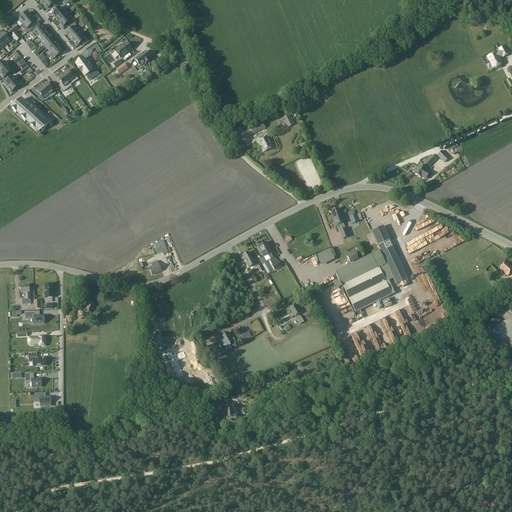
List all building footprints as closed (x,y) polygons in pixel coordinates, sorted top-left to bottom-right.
[(59,3),(56,0),(48,0),(44,4),(44,5),(45,6),(45,7),(47,8),(47,9),(52,5),(54,7),(59,3)] [(55,18),(56,19),(65,11),(65,10),(63,12),(60,8),(56,11),(53,14),(52,14),(52,15),(55,18)] [(59,23),(69,15),(65,11),(56,19),(59,22),(59,23)] [(18,21),(22,25),(31,18),(30,17),(31,17),(27,13),(25,14),(26,14),(18,21)] [(69,15),(59,23),(60,23),(62,26),(63,27),(63,26),(63,27),(67,24),(67,23),(70,21),(67,16),(69,15)] [(31,18),(22,25),(23,25),(27,29),(33,23),(34,24),(35,22),(32,18),(32,19),(31,18)] [(35,39),(45,30),(41,26),(31,34),(35,39)] [(69,37),(70,38),(79,31),(78,31),(77,31),(74,27),(68,32),(66,33),(66,34),(67,34),(68,36),(69,36),(68,36),(69,37)] [(45,30),(35,39),(37,37),(40,41),(49,34),(45,30)] [(79,31),(70,38),(71,39),(70,39),(71,40),(72,40),(73,42),(82,35),(79,31)] [(0,34),(0,37),(5,44),(10,40),(3,32),(0,34)] [(17,35),(18,35),(15,32),(11,36),(16,42),(20,39),(17,35)] [(49,34),(40,41),(44,45),(43,46),(52,39),(49,34)] [(82,35),(73,42),(74,43),(75,44),(77,47),(79,45),(81,43),(84,46),(88,43),(86,39),(85,40),(81,36),(82,35)] [(46,50),(55,43),(52,39),(43,46),(46,50)] [(49,55),(59,47),(55,43),(46,50),(47,50),(51,53),(49,55)] [(120,59),(132,50),(126,43),(115,51),(120,59)] [(63,51),(59,47),(49,55),(53,60),(63,51)] [(494,68),(496,67),(496,68),(501,65),(500,65),(502,63),(500,58),(503,56),(503,57),(509,54),(505,47),(499,50),(500,51),(497,53),(488,57),(491,63),(491,62),(494,68)] [(150,58),(145,52),(134,60),(136,61),(135,62),(137,65),(138,65),(139,66),(144,63),(145,64),(149,61),(148,60),(150,58)] [(83,59),(76,64),(79,68),(78,68),(82,73),(82,72),(85,76),(89,73),(92,77),(97,73),(94,68),(91,70),(88,66),(89,66),(87,63),(86,63),(83,59)] [(0,73),(9,66),(5,61),(0,65),(0,73)] [(124,64),(119,67),(116,70),(119,75),(123,72),(127,69),(124,64)] [(9,66),(0,73),(4,78),(12,71),(8,67),(9,66)] [(64,74),(63,75),(71,86),(70,85),(78,80),(75,75),(72,77),(69,73),(69,72),(68,71),(63,74),(64,74)] [(58,80),(59,80),(60,81),(57,83),(63,92),(71,86),(63,75),(62,75),(61,75),(57,78),(58,80)] [(7,88),(16,81),(12,76),(4,83),(7,88)] [(16,81),(7,88),(11,92),(19,86),(16,81)] [(42,87),(50,97),(49,95),(53,91),(47,83),(42,87)] [(50,97),(42,87),(37,91),(41,96),(38,98),(42,102),(44,100),(45,101),(50,97)] [(22,100),(12,108),(41,134),(51,126),(22,100)] [(252,135),(264,129),(265,129),(262,122),(249,129),(252,135)] [(272,148),(267,138),(258,142),(263,152),(272,148)] [(449,158),(442,150),(437,155),(444,163),(449,158)] [(430,155),(423,162),(429,167),(436,160),(430,155)] [(413,172),(415,173),(415,174),(418,176),(417,177),(420,178),(421,177),(421,178),(422,177),(426,180),(426,179),(428,179),(431,174),(429,173),(429,172),(427,171),(427,170),(419,165),(417,170),(415,169),(413,172)] [(338,209),(331,211),(334,222),(333,222),(335,227),(340,226),(341,230),(345,229),(343,223),(338,209)] [(349,217),(352,224),(360,222),(359,218),(360,217),(359,214),(355,216),(355,215),(349,217)] [(435,214),(434,217),(429,215),(427,218),(433,221),(432,222),(437,224),(440,217),(435,214)] [(396,286),(407,280),(382,227),(371,233),(396,286)] [(440,234),(436,236),(438,241),(446,237),(444,232),(446,231),(445,228),(439,231),(440,234)] [(348,237),(345,229),(341,230),(339,231),(342,239),(348,237)] [(163,241),(154,244),(156,249),(160,248),(162,253),(163,255),(168,253),(166,248),(163,241)] [(260,246),(258,247),(263,257),(268,255),(270,259),(274,257),(272,252),(270,249),(269,249),(265,243),(264,244),(263,243),(259,245),(260,246)] [(259,262),(257,263),(254,257),(252,258),(249,252),(242,256),(249,268),(255,264),(256,267),(257,267),(260,273),(262,273),(266,280),(268,278),(264,271),(259,262)] [(355,253),(347,257),(350,262),(358,258),(355,253)] [(263,257),(259,259),(262,265),(265,270),(267,274),(267,275),(272,273),(266,263),(263,257)] [(511,271),(511,267),(505,261),(499,268),(507,276),(511,271)] [(149,268),(152,275),(161,271),(158,264),(157,262),(154,263),(155,265),(149,268)] [(278,262),(277,263),(272,265),(275,270),(281,267),(278,262)] [(391,295),(378,268),(342,286),(355,313),(391,295)] [(498,287),(496,284),(495,282),(492,285),(497,292),(501,289),(499,286),(498,287)] [(53,285),(44,285),(45,298),(53,298),(53,285)] [(22,299),(22,305),(30,304),(30,292),(29,292),(29,286),(20,286),(21,293),(26,293),(26,299),(22,299)] [(341,288),(330,292),(332,296),(343,292),(341,288)] [(323,310),(326,308),(324,305),(322,307),(320,304),(323,302),(320,298),(316,301),(323,310)] [(96,315),(97,312),(93,311),(95,305),(87,302),(84,312),(89,313),(89,315),(94,317),(94,321),(99,322),(99,316),(96,315)] [(304,322),(299,315),(300,314),(295,305),(289,309),(294,317),(299,325),(304,322)] [(33,316),(33,312),(24,313),(25,319),(33,319),(33,324),(44,324),(44,316),(33,316)] [(66,314),(66,319),(63,319),(63,325),(67,325),(70,325),(70,323),(71,323),(71,320),(72,320),(72,315),(66,314)] [(485,321),(492,329),(500,321),(492,314),(485,321)] [(299,326),(281,338),(282,340),(279,342),(283,348),(305,334),(299,326)] [(243,339),(250,335),(246,329),(239,332),(243,339)] [(222,339),(219,341),(218,341),(213,344),(220,355),(225,352),(225,353),(232,349),(231,347),(237,344),(233,338),(231,339),(228,333),(221,337),(222,339)] [(258,342),(248,347),(253,356),(271,346),(269,344),(270,343),(265,335),(257,339),(258,342)] [(493,337),(491,339),(502,350),(506,346),(495,335),(493,337)] [(30,346),(34,346),(34,345),(39,345),(39,347),(45,346),(45,336),(39,337),(37,337),(29,337),(30,346)] [(269,354),(274,361),(281,355),(277,349),(269,354)] [(173,356),(172,351),(166,354),(168,359),(167,360),(169,363),(170,363),(172,369),(174,368),(178,379),(184,376),(177,361),(182,359),(180,353),(173,356)] [(33,358),(33,362),(33,363),(33,367),(39,367),(42,367),(42,366),(45,366),(46,366),(46,362),(45,362),(44,358),(41,358),(38,358),(36,359),(35,354),(28,354),(28,358),(33,358)] [(34,379),(33,374),(28,374),(28,378),(25,378),(25,383),(32,383),(32,388),(41,387),(41,379),(34,379)] [(184,383),(181,385),(189,393),(192,390),(187,385),(186,386),(184,383)] [(40,407),(46,406),(46,405),(50,405),(50,397),(45,397),(45,394),(34,394),(34,402),(38,402),(38,401),(40,401),(40,407)] [(226,416),(226,417),(226,423),(236,421),(235,415),(232,416),(231,408),(225,409),(226,416)]
